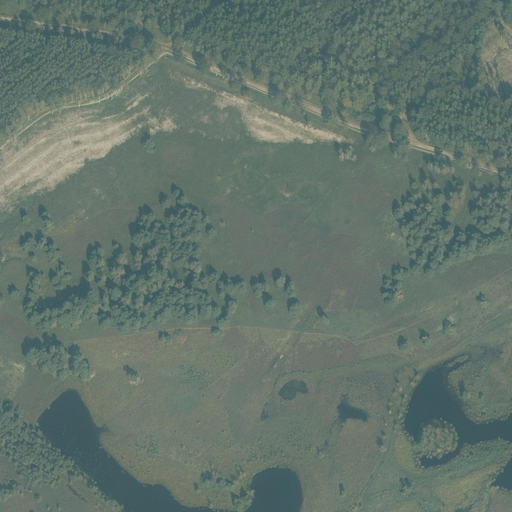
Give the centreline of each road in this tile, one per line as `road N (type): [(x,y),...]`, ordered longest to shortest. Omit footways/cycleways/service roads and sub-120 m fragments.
road 1 (track): [(0,19),(167,46),(355,126),(511,172)]
road 2 (track): [(0,143),(42,110),(91,99),(227,0)]
road 3 (track): [(427,147),(292,0)]
